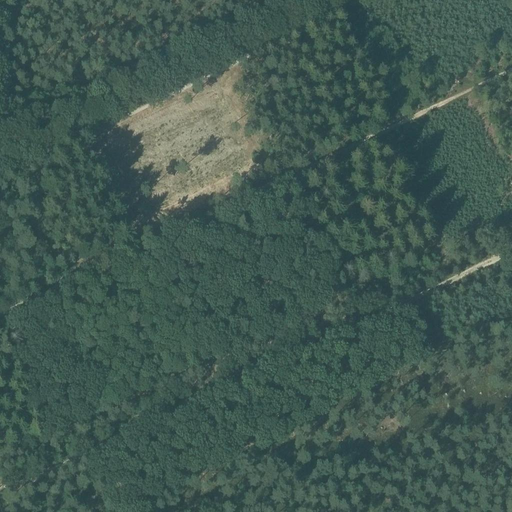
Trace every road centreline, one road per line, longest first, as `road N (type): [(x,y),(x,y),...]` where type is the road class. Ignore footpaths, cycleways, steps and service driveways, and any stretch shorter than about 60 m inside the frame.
road 1 (track): [(0,494),(511,250)]
road 2 (track): [(511,69),(65,282)]
road 3 (track): [(36,158),(365,0)]
road 4 (track): [(65,282),(40,249),(36,158)]
